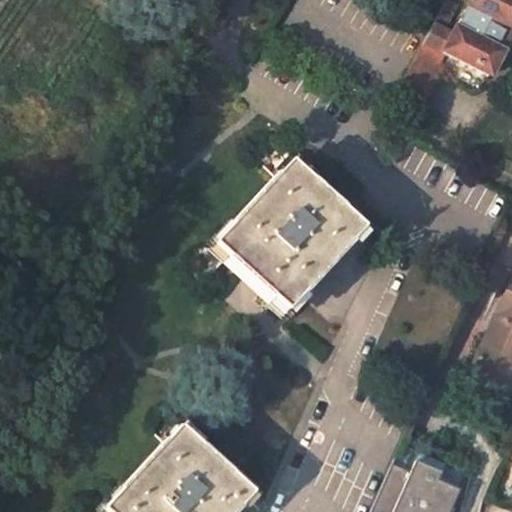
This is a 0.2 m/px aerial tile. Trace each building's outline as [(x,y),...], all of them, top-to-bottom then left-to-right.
[(511,0),(471,0),(454,33),(434,22),(424,41),(444,51),(443,53),(487,77),(511,27),(511,0)] [(358,233),(286,166),(240,216),(319,275),(358,233)] [(240,216),(211,249),(282,316),(319,275),(240,216)] [(511,233),(497,227),(484,258),(511,269),(511,233)] [(511,281),(482,348),(475,365),(511,382),(511,281)] [(231,511),(246,496),(176,432),(101,511),(231,511)] [(392,465),(370,511),(442,511),(453,490),(430,480),(434,473),(410,462),(406,471),(392,465)]
